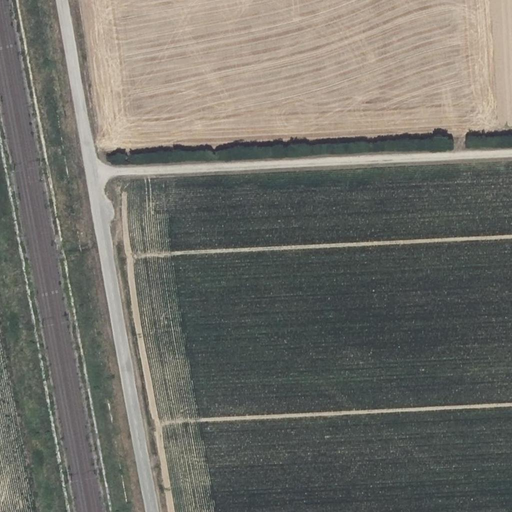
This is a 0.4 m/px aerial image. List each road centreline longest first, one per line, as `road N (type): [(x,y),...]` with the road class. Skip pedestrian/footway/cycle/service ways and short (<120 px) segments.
road 1 (unclassified): [(151,511),(61,0)]
road 2 (track): [(91,171),(511,157)]
